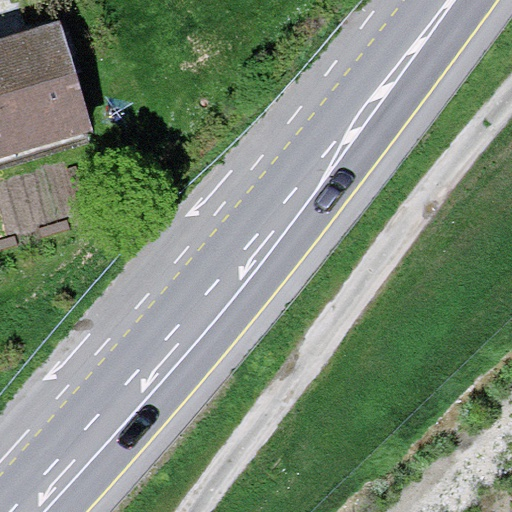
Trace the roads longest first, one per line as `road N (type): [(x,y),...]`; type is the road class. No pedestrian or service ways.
road 1 (primary): [(448,0),(197,323),(22,511)]
road 2 (track): [(511,86),(397,224),(187,511)]
